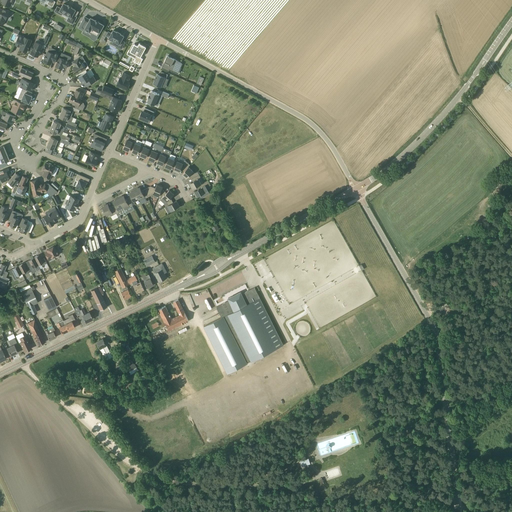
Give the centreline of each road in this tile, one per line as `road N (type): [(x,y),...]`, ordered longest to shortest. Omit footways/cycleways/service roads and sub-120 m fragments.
road 1 (unclassified): [(456,511),(432,336),(355,189)]
road 2 (secondary): [(355,189),(420,138),(511,20)]
road 3 (unclassified): [(355,189),(311,123),(185,53)]
road 4 (unclassified): [(21,362),(112,449),(176,480)]
road 5 (secondary): [(21,362),(167,290)]
road 6 (residential): [(109,153),(157,38)]
road 7 (secondary): [(355,189),(246,249)]
road 8 (residential): [(38,67),(39,105),(13,142),(35,162),(40,153)]
